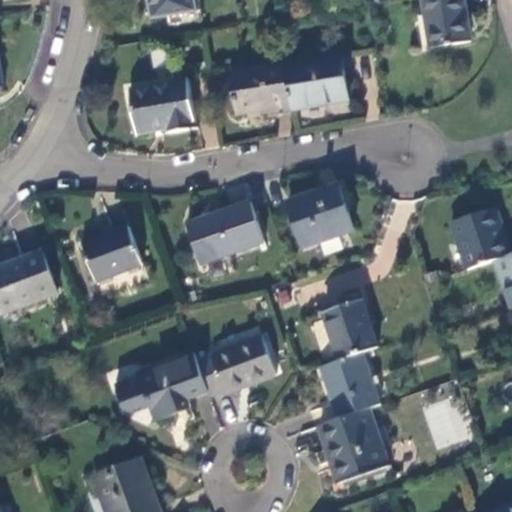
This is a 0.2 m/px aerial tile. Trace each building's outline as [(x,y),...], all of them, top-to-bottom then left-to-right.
[(190,0),(146,0),(148,12),(192,6),(190,0)] [(465,34),(459,0),(418,0),(425,41),(465,34)] [(336,53),(281,63),(287,102),(287,107),(343,97),(336,53)] [(231,111),(287,102),(281,63),(280,60),(225,69),(231,111)] [(183,74),(124,83),(131,127),(162,123),(164,127),(190,123),(183,74)] [(340,187),(281,208),(297,252),(356,231),(340,187)] [(247,207),(182,230),(197,270),(262,247),(247,207)] [(446,229),(464,274),(490,264),(509,257),(492,212),(446,229)] [(127,232),(80,249),(93,286),(141,270),(127,232)] [(39,255),(0,268),(0,317),(55,297),(39,255)] [(490,264),(510,314),(511,313),(511,256),(509,257),(490,264)] [(321,319),(339,367),(361,359),(376,354),(358,306),(321,319)] [(261,344),(198,366),(210,397),(211,401),(224,396),(225,398),(276,381),(261,344)] [(189,404),(210,397),(198,366),(196,359),(140,379),(141,382),(120,390),(129,416),(153,408),(160,426),(182,418),(178,408),(189,404)] [(319,374),(338,425),(368,414),(379,410),(361,359),(339,367),(319,374)] [(422,405),(436,449),(470,438),(455,394),(422,405)] [(193,415),(189,404),(178,408),(182,418),(193,415)] [(375,434),(368,414),(338,425),(318,432),(326,454),(330,453),(343,487),(388,471),(382,452),(388,450),(382,431),(375,434)] [(143,511),(127,467),(94,479),(106,511),(143,511)]
